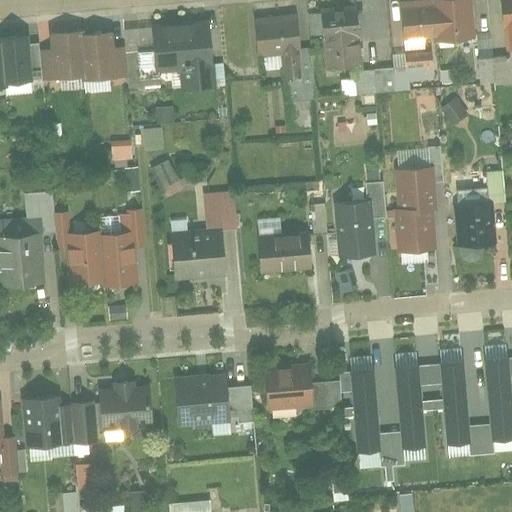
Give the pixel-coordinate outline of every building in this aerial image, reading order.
[(401,47),(438,43),(435,5),(419,7),(418,0),(404,0),(397,1),(401,47)] [(476,40),(471,0),(434,0),(435,5),(438,43),(476,40)] [(511,52),(511,0),(500,0),(506,53),(511,52)] [(361,72),(355,6),(318,9),(324,75),(361,72)] [(301,71),(296,14),(253,18),(258,75),(301,71)] [(157,76),(180,74),(182,94),(218,90),(216,70),(211,20),(152,25),(157,76)] [(42,84),(52,83),(52,85),(84,82),(80,37),(80,33),(47,36),(49,50),(39,51),(42,84)] [(85,88),(116,85),(129,84),(126,48),(113,49),(112,34),(80,37),(84,82),(85,88)] [(27,36),(0,38),(0,42),(4,86),(5,94),(31,92),(27,36)] [(454,124),(470,115),(459,98),(444,108),(454,124)] [(166,149),(164,127),(146,128),(147,150),(166,149)] [(115,145),(116,163),(135,162),(134,144),(115,145)] [(169,160),(153,167),(161,185),(177,178),(169,160)] [(431,170),(392,173),(394,213),(434,210),(431,170)] [(488,200),(454,204),(459,250),(493,247),(488,200)] [(368,201),(332,204),(337,260),(374,257),(368,201)] [(434,210),(394,213),(398,258),(437,255),(434,210)] [(219,229),(167,234),(172,281),(223,276),(219,229)] [(301,232),(257,236),(260,273),(304,269),(301,232)] [(127,234),(97,237),(102,287),(132,284),(127,234)] [(40,235),(0,236),(0,288),(43,286),(40,235)] [(62,241),(67,290),(102,287),(97,237),(62,241)] [(401,365),(420,364),(419,354),(400,355),(401,365)] [(511,440),(511,401),(508,361),(484,363),(491,443),(511,440)] [(308,363),(264,366),(267,413),(311,410),(308,363)] [(472,444),(465,364),(440,367),(448,446),(472,444)] [(428,448),(421,368),(396,371),(403,450),(428,448)] [(231,420),(227,371),(170,375),(174,424),(231,420)] [(383,452),(375,372),(351,375),(358,454),(383,452)] [(148,383),(96,387),(97,405),(69,407),(72,447),(152,441),(148,383)] [(72,447),(69,407),(58,408),(57,394),(18,397),(22,450),(72,447)] [(96,486),(95,463),(79,464),(81,487),(96,486)] [(213,511),(213,500),(172,503),(172,511),(213,511)]
